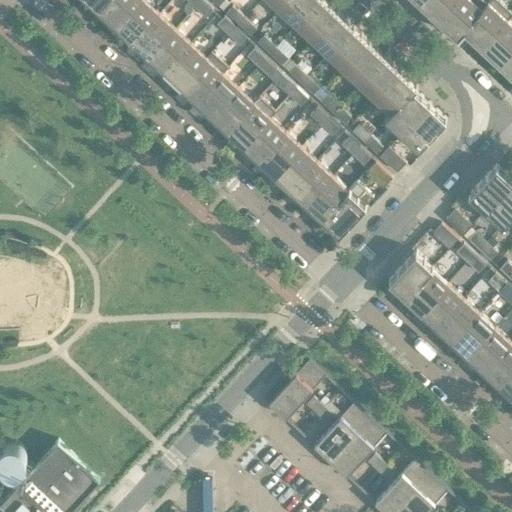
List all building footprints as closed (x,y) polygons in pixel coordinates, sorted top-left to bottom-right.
[(89,0),(101,10),(110,0),(89,0)] [(110,0),(101,10),(117,25),(140,0),(110,0)] [(140,0),(117,25),(132,40),(159,11),(147,0),(140,0)] [(205,0),(199,0),(194,5),(206,16),(214,7),(205,0)] [(271,0),(280,8),(287,0),(271,0)] [(287,0),(280,8),(296,23),(317,0),(287,0)] [(317,0),(296,23),(312,38),(338,10),(337,9),(337,10),(330,3),(331,3),(330,2),(329,2),(326,0),(317,0)] [(438,17),(439,17),(454,0),(420,0),(421,1),(422,0),(429,7),(429,8),(430,9),(431,9),(438,16),(438,17)] [(459,33),(465,27),(464,27),(488,2),(487,2),(485,0),(454,0),(439,17),(439,18),(440,17),(448,24),(447,25),(448,27),(449,26),(457,33),(458,35),(460,33),(459,33)] [(481,44),(482,45),(507,18),(508,18),(511,13),(511,11),(500,0),(488,0),(487,2),(488,2),(464,27),(465,27),(473,34),(472,35),(474,37),(474,36),(482,43),(481,44)] [(226,10),(239,22),(246,15),(233,3),(226,10)] [(312,38),(328,52),(354,24),(353,24),(346,18),(346,17),(345,16),(345,17),(338,11),(339,10),(338,10),(312,38)] [(132,40),(148,55),(175,26),(159,11),(132,40)] [(217,22),(228,32),(236,24),(225,14),(217,22)] [(246,15),(239,22),(250,33),(257,26),(246,15)] [(500,61),(501,62),(511,49),(511,22),(508,18),(507,18),(482,45),(483,45),(484,45),(491,52),(492,54),(493,53),(501,60),(500,61)] [(236,24),(228,32),(239,43),(247,35),(236,24)] [(328,52),(343,67),(369,39),(369,38),(368,39),(362,33),(362,32),(361,31),(361,32),(354,25),(354,24),(328,52)] [(148,55),(164,69),(191,40),(175,26),(148,55)] [(258,39),(271,52),(277,45),(264,33),(258,39)] [(343,67),(359,82),(385,54),(385,53),(384,54),(377,47),(378,47),(377,46),(376,46),(370,40),(369,39),(343,67)] [(164,69),(180,84),(212,49),(206,55),(191,40),(164,69)] [(246,54),(258,64),(265,56),(254,45),(246,54)] [(277,45),(271,52),(282,62),(288,55),(277,45)] [(180,84),(196,99),(228,64),(212,49),(180,84)] [(511,49),(501,62),(502,62),(510,69),(509,70),(511,71),(511,70),(511,49)] [(359,82),(375,97),(401,69),(400,68),(400,69),(393,62),(394,62),(393,61),(392,61),(385,55),(386,54),(385,54),(359,82)] [(265,56),(258,64),(269,75),(277,66),(265,56)] [(289,69),(302,81),(309,74),(296,62),(289,69)] [(196,99),(211,114),(238,85),(223,71),(229,65),(228,64),(196,99)] [(385,116),(386,116),(417,83),(416,82),(415,83),(409,77),(409,76),(408,75),(408,76),(401,70),(402,69),(401,69),(375,97),(390,111),(385,116)] [(281,70),(273,79),(278,83),(280,85),(288,77),(281,70)] [(309,74),(302,81),(313,92),(320,85),(309,74)] [(401,131),(402,131),(430,101),(414,87),(417,84),(417,83),(386,116),(387,117),(394,123),(393,123),(395,125),(395,124),(401,130),(401,131)] [(211,114),(227,128),(260,94),(259,93),(254,99),(238,85),(211,114)] [(297,85),(289,93),(300,104),(308,96),(297,85)] [(321,98),(334,111),(340,104),(327,92),(321,98)] [(227,128),(243,143),(275,108),(260,94),(227,128)] [(430,101),(402,131),(403,132),(409,138),(411,140),(411,139),(417,145),(417,146),(419,147),(447,117),(430,101)] [(309,112),(321,123),(328,115),(317,104),(309,112)] [(340,104),(334,111),(345,121),(351,114),(340,104)] [(243,143),(259,158),(286,129),(271,115),(276,109),(275,108),(243,143)] [(328,115),(321,123),(332,134),(340,125),(328,115)] [(352,128),(364,139),(371,133),(359,121),(352,128)] [(259,158),(274,173),(301,144),(286,129),(259,158)] [(371,133),(364,139),(377,151),(383,144),(371,133)] [(341,142),(352,153),(360,144),(349,134),(341,142)] [(274,173),(290,187),(317,158),(301,144),(274,173)] [(360,144),(352,153),(364,163),(371,155),(360,144)] [(380,154),(397,170),(406,160),(389,144),(380,154)] [(290,187),(306,202),(333,173),(317,158),(290,187)] [(366,169),(383,185),(393,175),(375,159),(366,169)] [(484,208),(485,208),(511,179),(511,177),(497,163),(468,193),(470,194),(477,200),(476,200),(478,202),(478,201),(484,207),(484,208)] [(306,202),(322,217),(350,187),(350,186),(348,188),(333,173),(306,202)] [(500,222),(501,223),(511,211),(511,179),(485,208),(486,209),(492,215),(494,217),(494,216),(500,222)] [(350,187),(322,217),(339,233),(367,202),(365,201),(359,195),(358,194),(357,194),(351,188),(350,187)] [(446,217),(463,233),(472,223),(455,207),(446,217)] [(509,216),(511,218),(511,211),(501,223),(501,224),(509,216)] [(432,231),(449,247),(459,237),(442,221),(432,231)] [(467,237),(479,247),(486,239),(475,229),(467,237)] [(486,239),(479,247),(490,258),(498,250),(486,239)] [(455,250),(467,260),(474,252),(463,241),(455,250)] [(388,279),(405,295),(433,264),(432,263),(432,264),(425,258),(426,258),(424,256),(418,251),(418,250),(416,249),(388,279)] [(474,252),(467,260),(478,271),(486,263),(474,252)] [(499,266),(510,277),(511,275),(511,263),(507,258),(499,266)] [(405,295),(421,309),(448,281),(432,266),(434,265),(433,264),(405,295)] [(487,279),(498,290),(506,282),(495,271),(487,279)] [(421,309),(436,324),(463,295),(448,281),(421,309)] [(511,287),(506,282),(498,290),(510,300),(511,297),(511,287)] [(436,324),(452,339),(479,310),(463,295),(436,324)] [(452,339),(468,354),(495,325),(479,310),(452,339)] [(468,354),(484,369),(511,340),(495,325),(468,354)] [(484,369),(500,383),(511,369),(511,340),(484,369)] [(268,400),(285,415),(326,372),(309,356),(268,400)] [(511,369),(500,383),(511,394),(511,369)] [(313,394),(307,402),(316,411),(323,403),(313,394)] [(314,442),(330,457),(371,414),(355,399),(314,442)] [(316,411),(326,420),(333,413),(323,403),(316,411)] [(330,457),(347,473),(387,429),(371,414),(330,457)] [(18,468),(24,474),(0,499),(0,501),(11,511),(67,511),(100,477),(58,438),(34,464),(27,458),(28,454),(27,450),(25,446),(23,443),(16,439),(8,440),(1,444),(0,447),(0,461),(3,466),(6,468),(10,469),(14,469),(18,468)] [(375,451),(368,459),(378,468),(384,460),(375,451)] [(375,499),(388,511),(393,511),(432,471),(416,456),(375,499)] [(378,468),(387,477),(394,470),(384,460),(378,468)] [(393,511),(424,511),(448,486),(432,471),(393,511)]
